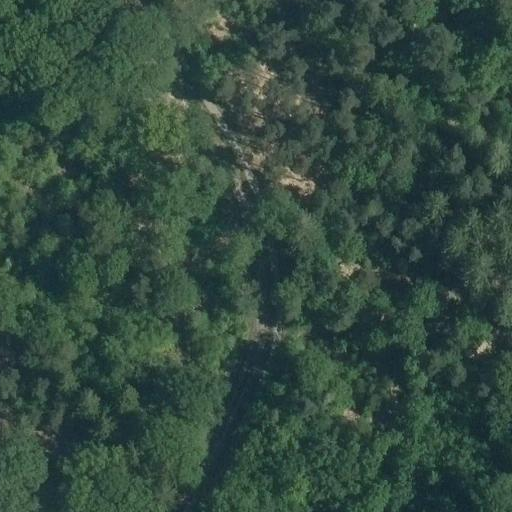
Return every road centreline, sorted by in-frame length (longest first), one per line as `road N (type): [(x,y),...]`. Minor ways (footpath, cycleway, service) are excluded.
road 1 (track): [(233,191),(257,273),(256,340),(187,511)]
road 2 (track): [(123,0),(233,191)]
